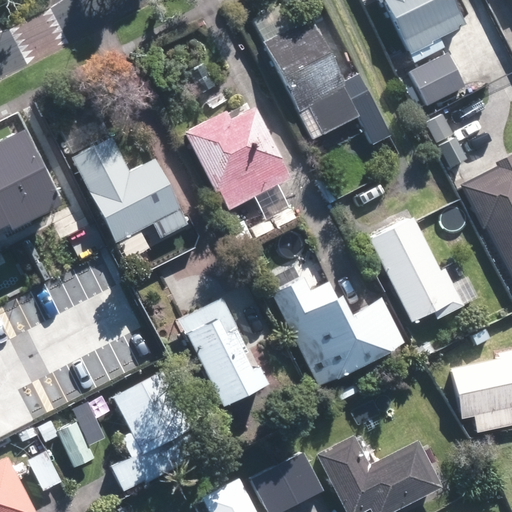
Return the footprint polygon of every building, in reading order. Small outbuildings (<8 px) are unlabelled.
[(453,0),(377,0),(382,9),(386,7),(409,55),(426,46),(425,43),(466,23),(453,0)] [(343,82),(310,15),(263,38),(312,137),(359,114),(374,145),(390,137),(359,75),(343,82)] [(468,81),(451,45),(412,64),(430,99),(468,81)] [(224,207),(287,175),(251,103),(226,115),(222,107),(179,129),(210,190),(215,188),(224,207)] [(442,113),(424,124),(448,167),(467,156),(442,113)] [(11,127),(0,132),(0,225),(49,200),(11,127)] [(106,133),(66,154),(111,239),(148,220),(156,236),(184,221),(149,155),(124,168),(106,133)] [(511,150),(511,151),(493,160),(495,162),(456,182),(479,226),(482,225),(511,284),(511,150)] [(365,236),(407,319),(428,308),(433,318),(461,303),(441,265),(437,268),(409,213),(365,236)] [(268,291),(315,383),(401,339),(378,295),(343,313),(326,278),(307,288),(299,274),(268,291)] [(172,316),(215,404),(261,381),(252,364),(244,367),(225,328),(233,324),(218,294),(172,316)] [(511,421),(507,405),(511,404),(511,345),(494,350),(496,355),(446,365),(457,416),(470,413),(474,429),(511,421)] [(109,393),(127,429),(118,433),(128,453),(108,463),(120,488),(140,477),(141,479),(202,449),(161,367),(109,393)] [(75,418),(55,428),(72,464),(92,455),(75,418)] [(27,423),(15,428),(20,438),(32,432),(27,423)] [(311,450),(342,511),(352,511),(365,506),(368,511),(382,511),(438,484),(414,436),(365,460),(350,431),(311,450)] [(23,457),(40,487),(58,479),(41,447),(23,457)] [(266,511),(270,511),(320,488),(301,449),(248,475),(266,511)] [(33,511),(3,453),(0,453),(0,511),(33,511)] [(206,511),(254,511),(235,474),(197,494),(206,511)]
